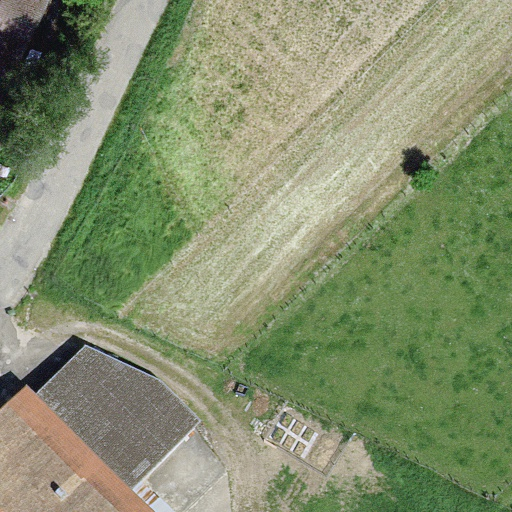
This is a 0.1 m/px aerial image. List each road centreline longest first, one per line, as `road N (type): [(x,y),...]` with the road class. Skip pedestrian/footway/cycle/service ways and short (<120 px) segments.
road 1 (track): [(0,332),(70,330),(144,355),(220,420),(244,464),(252,511)]
road 2 (residential): [(141,0),(0,275)]
